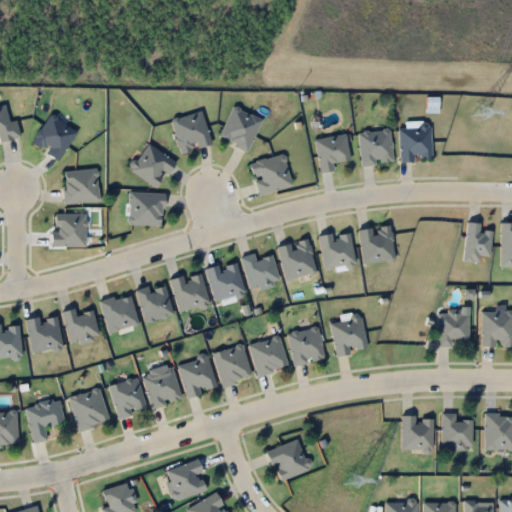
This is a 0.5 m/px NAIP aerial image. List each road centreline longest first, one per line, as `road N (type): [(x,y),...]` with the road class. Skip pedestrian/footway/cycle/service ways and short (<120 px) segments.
road 1 (residential): [(511,379),(361,378),(36,478),(0,479)]
road 2 (residential): [(511,188),(403,188),(292,207),(0,288)]
